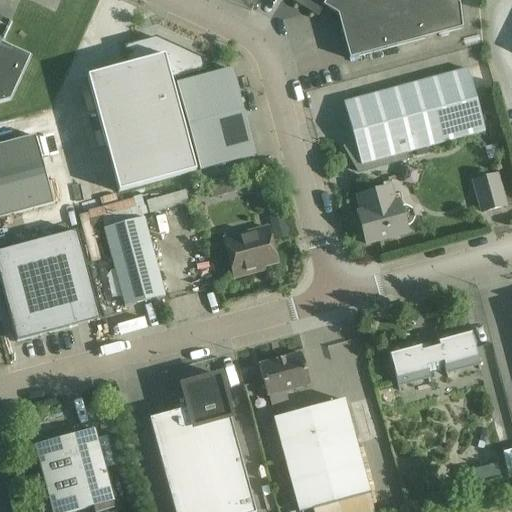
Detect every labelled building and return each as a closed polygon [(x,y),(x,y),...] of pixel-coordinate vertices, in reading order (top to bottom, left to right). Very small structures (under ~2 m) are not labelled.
[(337,16),(349,60),(462,30),(459,5),(450,0),(288,0),(317,17),(323,7),(337,16)] [(0,103),(10,101),(22,74),(31,56),(2,43),(12,23),(10,22),(7,28),(0,24),(0,103)] [(171,81),(206,72),(202,60),(198,57),(197,58),(156,39),(140,43),(139,42),(123,47),(129,66),(87,78),(119,193),(196,172),(171,81)] [(254,156),(231,69),(176,84),(200,171),(254,156)] [(358,173),(394,163),(406,160),(405,155),(484,133),(467,70),(343,104),(352,136),(344,148),(358,173)] [(0,219),(53,205),(35,137),(0,146),(0,219)] [(505,207),(497,175),(473,181),(481,213),(505,207)] [(407,234),(405,227),(409,225),(412,223),(414,219),(412,211),(407,208),(404,207),(400,208),(398,202),(394,203),(390,188),(357,197),(361,212),(357,214),(366,245),(407,234)] [(284,214),(269,218),(275,240),(290,236),(284,214)] [(143,219),(103,230),(125,309),(164,298),(143,219)] [(234,279),(252,274),(264,271),(264,268),(277,264),(268,229),(224,241),(234,279)] [(0,251),(0,280),(17,343),(100,320),(76,231),(0,251)] [(288,318),(255,324),(257,334),(290,329),(288,318)] [(386,345),(392,364),(399,392),(400,392),(399,387),(427,379),(429,384),(430,384),(427,375),(445,370),(447,379),(448,379),(447,374),(478,366),(479,371),(480,370),(468,323),(466,324),(468,329),(437,337),(436,332),(435,332),(437,341),(420,346),(417,337),(416,337),(417,342),(389,350),(388,345),(386,345)] [(309,386),(301,355),(259,366),(267,397),(309,386)] [(149,420),(173,511),(254,511),(230,420),(231,419),(220,376),(181,387),(188,410),(149,420)] [(297,511),(305,511),(369,495),(344,401),(273,421),(297,511)] [(78,511),(114,503),(99,451),(94,432),(35,448),(40,467),(51,511),(78,511)] [(511,451),(502,454),(508,477),(511,475),(511,451)] [(411,463),(402,466),(410,494),(419,491),(411,463)]
